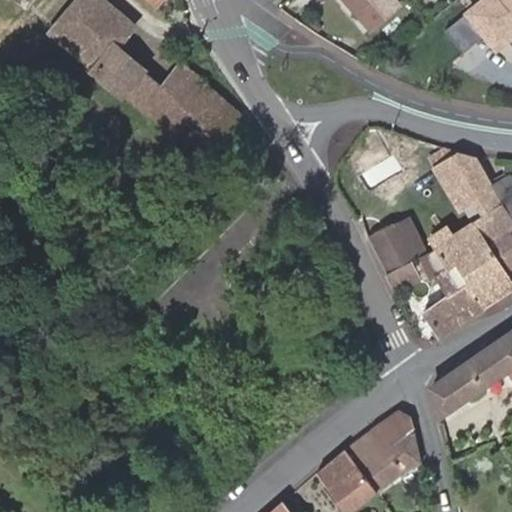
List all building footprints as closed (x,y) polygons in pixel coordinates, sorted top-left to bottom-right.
[(168,130),(205,86),(181,65),(163,86),(117,47),(134,27),(102,0),(76,0),(51,30),(95,67),(92,70),(123,97),(126,94),(168,130)] [(400,4),(396,0),(344,0),(370,29),(400,4)] [(511,0),(480,0),(467,10),(498,50),(511,39),(511,0)] [(205,86),(168,130),(202,159),(239,115),(205,86)] [(491,182),(477,159),(459,154),(441,168),(448,181),(466,209),(496,190),(493,186),(491,182)] [(511,178),(510,175),(493,186),(496,190),(504,203),(511,217),(511,178)] [(479,219),(504,203),(496,190),(466,209),(475,222),(479,219)] [(489,246),(507,273),(511,269),(511,217),(504,203),(479,219),(475,222),(489,246)] [(410,216),(370,238),(389,274),(427,252),(410,216)] [(457,266),(489,246),(475,222),(435,247),(451,270),(457,266)] [(489,246),(457,266),(484,308),(511,290),(511,280),(507,273),(489,246)] [(435,247),(427,252),(389,274),(398,293),(431,275),(440,277),(451,295),(426,313),(441,336),(484,308),(457,266),(451,270),(435,247)] [(511,372),(511,328),(432,385),(439,416),(509,369),(511,372)] [(390,448),(413,429),(410,414),(396,408),(369,429),(382,449),(386,447),(388,450),(390,448)] [(382,449),(369,429),(348,447),(363,465),(360,468),(364,473),(375,490),(397,473),(420,461),(413,429),(390,448),(388,450),(386,447),(382,449)] [(363,465),(348,447),(319,471),(318,472),(347,511),(375,490),(364,473),(360,468),(363,465)] [(290,511),(282,502),(270,511),(290,511)]
